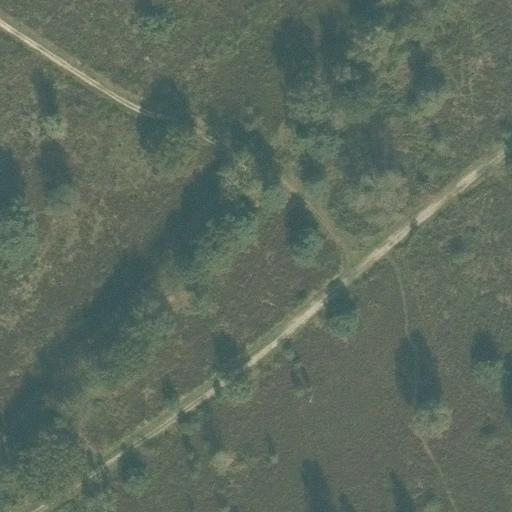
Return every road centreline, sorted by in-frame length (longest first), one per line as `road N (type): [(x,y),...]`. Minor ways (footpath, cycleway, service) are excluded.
road 1 (track): [(33,511),(362,267)]
road 2 (track): [(362,267),(511,152)]
